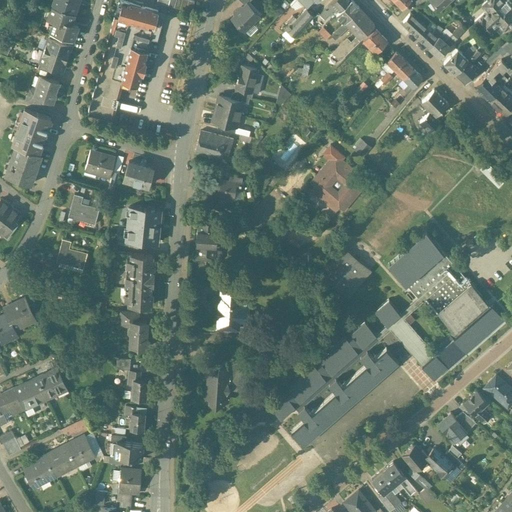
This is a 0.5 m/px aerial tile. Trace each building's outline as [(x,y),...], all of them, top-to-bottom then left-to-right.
[(74,6),(55,0),(51,0),(47,11),(54,14),(50,25),(50,26),(67,31),(73,33),(77,21),(72,19),(71,17),(74,6)] [(157,6),(132,0),(117,0),(111,20),(111,21),(108,31),(108,32),(105,43),(104,44),(105,44),(102,55),(101,54),(101,55),(102,56),(98,67),(98,68),(98,67),(123,74),(137,78),(138,78),(138,77),(141,67),(141,66),(144,55),(145,54),(144,54),(147,44),(148,44),(148,43),(147,43),(150,32),(151,32),(151,31),(154,18),(157,9),(157,6)] [(242,0),(240,2),(237,2),(235,4),(235,6),(235,7),(231,11),(237,17),(237,21),(240,24),(244,24),(259,8),(250,0),(242,0)] [(299,6),(284,22),(294,31),(308,15),(314,9),(304,0),(299,6)] [(326,0),(319,7),(324,12),(330,5),(330,2),(331,0),(326,0)] [(342,0),(338,4),(336,7),(343,15),(344,14),(358,0),(342,0)] [(358,0),(344,14),(348,18),(352,23),(366,8),(358,0)] [(511,15),(511,5),(507,0),(488,0),(485,3),(482,6),(496,21),(499,18),(504,23),(511,15)] [(296,3),(279,21),(282,24),(284,22),(299,6),(296,3)] [(427,20),(410,5),(401,15),(418,31),(427,20)] [(496,21),(482,6),(474,13),(487,28),(496,21)] [(366,8),(352,23),(357,28),(359,31),(374,17),(366,8)] [(343,15),(338,20),(341,24),(348,18),(344,14),(343,15)] [(451,26),(445,21),(438,28),(449,38),(463,22),(458,18),(451,26)] [(330,27),(323,19),(318,24),(325,32),(330,27)] [(338,20),(330,27),(334,31),(341,24),(338,20)] [(427,20),(418,31),(427,40),(436,29),(440,24),(435,20),(432,24),(427,20)] [(387,33),(375,21),(362,33),(374,45),(387,33)] [(67,31),(50,26),(48,31),(65,37),(67,31)] [(511,27),(497,40),(501,44),(508,38),(511,34),(511,27)] [(350,34),(348,36),(350,37),(351,36),(354,38),(360,32),(359,31),(357,28),(350,34)] [(436,29),(427,40),(438,50),(449,38),(438,28),(437,29),(436,29)] [(65,37),(48,31),(44,43),(67,51),(71,39),(65,37)] [(347,31),(332,46),(339,53),(354,38),(351,36),(350,37),(348,36),(350,34),(347,31)] [(480,37),(471,46),(476,50),(472,53),(473,54),(484,42),(480,37)] [(508,38),(501,44),(507,51),(511,46),(511,42),(508,38)] [(456,40),(443,54),(454,65),(467,51),(462,46),(464,45),(462,43),(461,45),(456,40)] [(67,51),(44,43),(40,56),(57,61),(63,63),(67,51)] [(383,43),(375,50),(379,54),(387,47),(383,43)] [(395,43),(385,53),(394,62),(404,52),(395,43)] [(476,50),(471,46),(467,51),(472,55),(473,54),(472,53),(476,50)] [(467,51),(454,65),(464,75),(478,61),(472,55),(467,51)] [(404,52),(394,62),(403,71),(413,61),(404,52)] [(500,52),(495,57),(498,60),(501,63),(507,58),(500,52)] [(57,61),(40,56),(38,61),(55,67),(57,61)] [(310,57),(303,56),(301,68),(308,69),(310,57)] [(257,61),(241,57),(235,80),(251,84),(251,83),(257,61)] [(495,57),(486,65),(492,71),(493,71),(494,70),(491,66),(498,60),(495,57)] [(498,60),(491,66),(494,70),(501,63),(498,60)] [(413,61),(403,71),(408,77),(411,80),(412,80),(422,70),(413,61)] [(392,69),(387,64),(384,68),(388,73),(392,69)] [(486,65),(474,77),(480,84),(487,77),(486,77),(492,71),(486,65)] [(123,74),(98,67),(98,68),(87,107),(112,114),(117,94),(123,74)] [(384,68),(380,72),(384,76),(388,73),(384,68)] [(49,73),(39,69),(39,70),(41,70),(35,86),(34,89),(45,92),(52,95),(54,87),(53,87),(57,75),(58,76),(59,75),(49,72),(49,73)] [(492,71),(486,77),(487,77),(480,84),(488,92),(500,79),(493,71),(492,71)] [(408,77),(403,82),(407,86),(412,81),(412,80),(411,80),(408,77)] [(280,95),(288,82),(282,79),(274,92),(280,95)] [(511,89),(501,79),(500,79),(488,92),(504,107),(511,98),(511,89)] [(251,84),(235,80),(234,85),(249,89),(249,90),(251,90),(253,84),(251,83),(251,84)] [(433,82),(421,94),(420,95),(421,95),(429,103),(434,108),(447,96),(448,96),(447,95),(441,90),(442,89),(440,87),(440,88),(434,82),(434,81),(433,82)] [(45,92),(34,89),(35,86),(29,84),(25,94),(42,100),(45,92)] [(249,89),(234,85),(232,85),(230,91),(242,94),(248,96),(249,90),(249,89)] [(230,91),(218,88),(217,94),(218,95),(216,100),(239,106),(242,94),(230,91)] [(239,106),(216,100),(215,106),(214,106),(212,113),(218,115),(236,119),(239,106)] [(52,110),(25,101),(12,137),(16,138),(39,146),(52,110)] [(429,103),(419,114),(429,125),(439,114),(434,108),(429,103)] [(236,119),(218,115),(217,120),(234,125),(236,119)] [(233,131),(200,123),(194,145),(226,154),(233,131)] [(251,129),(240,126),(238,132),(249,135),(251,129)] [(361,146),(370,138),(362,130),(353,138),(361,146)] [(344,148),(330,136),(322,145),(329,150),(309,174),(314,177),(310,182),(318,189),(320,187),(328,194),(327,196),(335,203),(339,198),(343,202),(368,173),(342,151),(344,148)] [(39,146),(16,138),(13,147),(15,147),(11,160),(8,160),(5,169),(30,177),(41,147),(39,146)] [(114,149),(90,142),(85,162),(86,161),(96,164),(96,165),(109,169),(114,149)] [(270,151),(260,163),(263,166),(267,170),(278,158),(270,151)] [(504,171),(486,152),(479,159),(497,178),(504,171)] [(139,156),(128,153),(123,170),(147,177),(152,160),(146,158),(140,156),(139,156)] [(119,165),(113,163),(110,175),(116,176),(119,165)] [(285,173),(291,178),(299,168),(292,163),(285,173)] [(263,166),(257,172),(262,176),(267,170),(263,166)] [(231,172),(220,170),(217,186),(219,187),(223,188),(224,188),(233,189),(234,181),(239,182),(241,169),(232,168),(231,172)] [(99,201),(81,196),(83,189),(75,187),(71,203),(75,204),(73,210),(86,214),(87,210),(96,212),(99,201)] [(0,193),(0,212),(10,199),(1,191),(0,193)] [(160,201),(130,198),(126,231),(157,234),(160,201)] [(10,199),(0,212),(0,225),(2,228),(13,214),(20,206),(10,199)] [(217,209),(199,208),(198,222),(196,222),(196,235),(197,235),(196,250),(206,251),(207,251),(214,251),(215,241),(217,209)] [(277,209),(263,226),(276,237),(283,229),(279,226),(286,217),(277,209)] [(13,214),(2,228),(7,232),(18,218),(13,214)] [(425,221),(388,253),(404,272),(405,272),(418,287),(453,256),(454,255),(441,240),(425,221)] [(87,246),(68,240),(70,233),(63,231),(59,246),(62,247),(60,254),(73,258),(72,262),(82,265),(87,246)] [(370,260),(342,236),(318,264),(347,288),(370,260)] [(126,257),(129,258),(129,268),(125,268),(125,271),(152,273),(153,273),(154,266),(151,266),(151,260),(153,260),(153,250),(151,250),(152,248),(146,247),(143,247),(130,246),(130,251),(126,251),(126,257)] [(502,308),(490,294),(488,295),(485,292),(453,320),(452,320),(431,339),(403,307),(425,288),(424,287),(457,259),(453,256),(418,287),(400,303),(388,289),(375,301),(386,314),(375,324),(364,311),(350,323),(352,326),(347,330),(345,328),(319,350),(321,353),(315,358),(313,356),(288,378),(290,380),(284,385),(282,382),(268,394),(280,407),(293,395),(297,399),(296,400),(303,407),(290,419),(302,432),(397,350),(385,336),(373,347),(366,339),(390,318),(433,368),(464,340),(465,341),(502,308)] [(457,259),(424,287),(452,320),(453,320),(485,292),(486,291),(470,272),(469,272),(457,259)] [(128,284),(150,284),(150,276),(152,276),(152,273),(125,271),(125,274),(129,274),(128,284)] [(240,277),(221,276),(220,288),(239,289),(240,277)] [(150,284),(128,284),(125,284),(124,291),(128,291),(128,296),(149,297),(149,295),(151,295),(152,284),(150,284)] [(220,288),(219,288),(217,318),(237,319),(238,311),(243,311),(244,299),(239,299),(240,289),(239,289),(220,288)] [(25,290),(4,300),(6,306),(7,306),(14,321),(20,319),(19,316),(25,313),(24,311),(32,307),(33,307),(29,298),(25,290)] [(40,309),(34,296),(29,298),(33,307),(32,307),(34,312),(40,309)] [(138,303),(120,302),(120,312),(138,313),(138,303)] [(6,306),(0,308),(0,330),(5,328),(7,332),(17,327),(14,321),(7,306),(6,306)] [(138,313),(120,312),(131,313),(131,317),(129,319),(128,323),(130,325),(130,337),(136,337),(138,339),(144,339),(147,337),(148,331),(146,329),(146,313),(138,313)] [(231,364),(230,365),(229,375),(231,379),(235,379),(245,365),(261,357),(255,345),(231,356),(231,364)] [(130,350),(116,349),(116,358),(129,359),(130,350)] [(228,384),(231,379),(229,375),(230,365),(219,358),(218,364),(208,364),(207,375),(201,383),(218,395),(228,390),(228,384)] [(58,359),(36,369),(45,389),(46,391),(58,385),(57,382),(66,378),(58,359)] [(140,362),(129,361),(128,370),(133,370),(139,370),(140,362)] [(511,377),(494,362),(483,375),(490,381),(493,378),(499,384),(497,386),(506,395),(511,388),(511,386),(508,382),(511,377)] [(36,369),(14,379),(21,395),(29,392),(30,395),(45,389),(36,369)] [(139,370),(133,370),(131,389),(146,390),(147,371),(139,370)] [(476,377),(461,390),(470,399),(473,402),(473,403),(474,402),(482,410),(490,403),(481,395),(487,389),(476,377)] [(14,379),(0,385),(0,398),(2,404),(21,395),(14,379)] [(470,399),(461,390),(457,394),(462,398),(466,402),(470,399)] [(136,397),(125,396),(125,405),(131,405),(131,403),(135,403),(136,397)] [(466,402),(462,398),(454,405),(458,409),(457,410),(464,418),(463,419),(465,421),(474,410),(466,402)] [(450,400),(437,411),(445,420),(446,420),(453,428),(463,419),(464,418),(457,410),(458,409),(454,405),(450,400)] [(135,403),(131,403),(131,405),(130,419),(143,420),(145,404),(135,403)] [(125,419),(112,418),(111,424),(125,426),(125,419)] [(12,422),(0,427),(0,433),(1,436),(3,435),(3,434),(15,428),(12,422)] [(84,426),(66,435),(77,456),(95,447),(84,426)] [(488,432),(483,427),(478,433),(483,438),(488,432)] [(15,428),(3,434),(3,435),(6,440),(18,434),(15,428)] [(125,432),(116,431),(116,432),(115,447),(121,447),(141,449),(142,434),(125,432)] [(411,431),(407,435),(408,437),(401,442),(414,458),(425,448),(422,445),(425,442),(424,440),(421,436),(419,438),(414,432),(413,432),(411,431)] [(460,440),(451,433),(448,437),(456,445),(460,440)] [(18,434),(6,440),(9,446),(21,441),(18,434)] [(66,435),(45,446),(56,467),(55,464),(67,459),(68,461),(77,456),(66,435)] [(437,436),(435,439),(432,435),(426,441),(425,442),(422,445),(425,448),(429,453),(431,452),(444,464),(454,452),(443,442),(437,436)] [(456,445),(448,437),(443,442),(454,452),(459,457),(464,452),(456,445)] [(45,446),(24,457),(27,464),(25,465),(33,479),(56,467),(45,446)] [(415,477),(392,449),(382,458),(393,473),(393,472),(398,478),(402,474),(409,482),(415,477)] [(393,473),(382,458),(371,467),(382,481),(383,481),(388,477),(393,482),(398,478),(393,472),(393,473)] [(140,461),(120,459),(118,477),(126,478),(138,479),(140,461)] [(430,473),(418,461),(413,466),(424,476),(426,478),(430,473)] [(511,475),(501,489),(511,498),(511,475)] [(426,478),(424,476),(417,481),(426,491),(433,485),(426,478)] [(388,477),(383,481),(382,481),(378,485),(389,499),(399,490),(393,482),(388,477)] [(373,497),(357,478),(343,489),(356,505),(359,508),(373,497)] [(131,485),(117,484),(117,492),(119,492),(119,497),(130,498),(131,485)] [(511,511),(511,498),(501,489),(485,508),(489,511),(510,511),(511,511)] [(0,511),(9,511),(0,493),(0,511)] [(116,498),(100,497),(99,511),(115,511),(116,508),(115,508),(116,498)] [(343,511),(344,511),(333,498),(332,499),(331,497),(326,501),(327,502),(320,508),(323,511),(343,511)]
